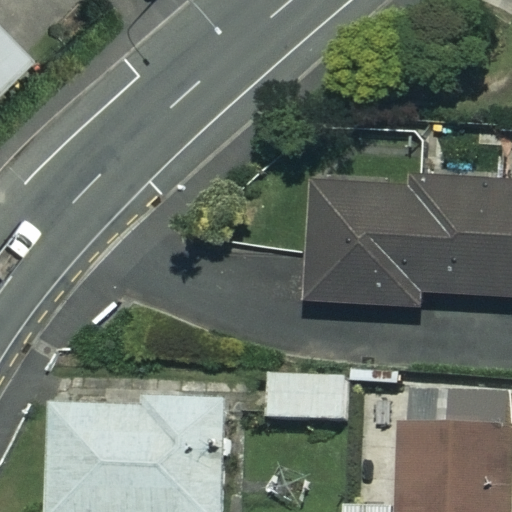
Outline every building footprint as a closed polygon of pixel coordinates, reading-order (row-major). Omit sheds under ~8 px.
[(0,0),(0,95),(101,0),(0,0)] [(511,195),(315,191),(312,301),(511,306),(511,195)] [(351,380),(274,377),(273,421),(349,424),(351,380)] [(60,396),(58,511),(236,511),(238,398),(60,396)] [(511,511),(511,402),(408,400),(405,511),(511,511)]
